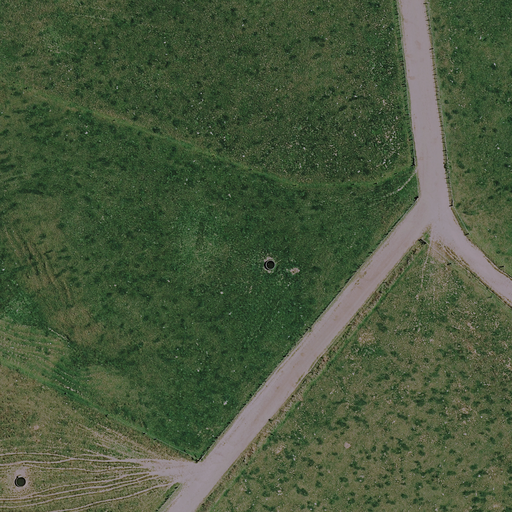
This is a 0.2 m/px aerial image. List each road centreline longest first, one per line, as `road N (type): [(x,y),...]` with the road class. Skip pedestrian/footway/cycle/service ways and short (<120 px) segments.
road 1 (track): [(446,166),(179,511)]
road 2 (track): [(420,0),(446,166)]
